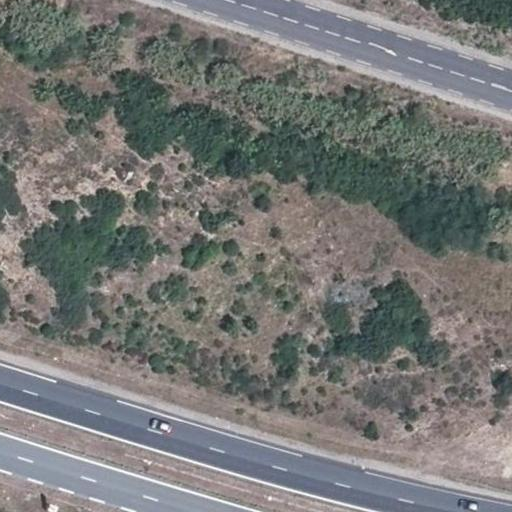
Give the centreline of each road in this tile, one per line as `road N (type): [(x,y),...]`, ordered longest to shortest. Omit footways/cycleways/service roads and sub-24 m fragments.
road 1 (trunk): [(462,511),(342,485),(0,381)]
road 2 (tertiary): [(227,0),(511,90)]
road 3 (trunk): [(0,449),(204,511)]
